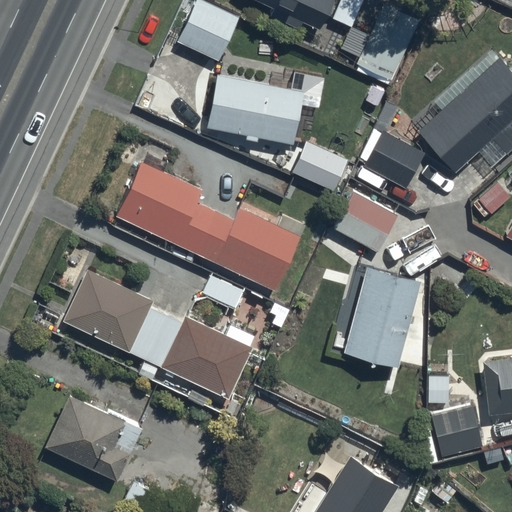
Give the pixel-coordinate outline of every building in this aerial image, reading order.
[(198,0),(179,39),(221,60),(241,18),(204,0),(198,0)] [(305,20),(322,28),(335,0),(260,0),(277,8),(273,15),(301,29),(305,20)] [(365,56),(362,63),(392,77),(421,16),(388,0),(378,0),(366,27),(358,23),(369,0),(340,0),(333,17),(355,28),(346,47),(365,56)] [(414,135),(452,177),(492,141),(504,154),(511,146),(511,74),(498,59),(414,135)] [(208,129),(292,146),(303,91),(219,74),(208,129)] [(376,124),(387,130),(399,108),(386,105),(376,124)] [(360,169),(403,194),(426,155),(383,130),(360,169)] [(294,173),(335,191),(348,161),(307,144),(294,173)] [(142,163),(116,220),(273,292),(304,225),(284,216),(279,228),(237,208),(233,216),(197,200),(202,190),(142,163)] [(474,204),(486,217),(511,195),(500,181),(474,204)] [(352,189),(331,227),(377,252),(398,214),(352,189)] [(472,277),(443,255),(429,272),(458,294),(472,277)] [(90,267),(63,322),(139,359),(131,375),(153,386),(162,369),(228,402),(254,348),(249,347),(254,336),(232,325),(228,335),(182,313),(180,318),(149,303),(152,297),(90,267)] [(346,354),(399,368),(421,283),(369,269),(346,354)] [(202,296),(236,308),(244,288),(210,275),(202,296)] [(289,309),(273,303),(268,316),(275,319),(273,326),(280,329),(289,309)] [(511,347),(480,350),(485,401),(511,398),(511,347)] [(427,397),(449,397),(449,370),(427,371),(427,397)] [(42,437),(113,471),(126,444),(115,438),(127,412),(68,384),(42,437)] [(437,450),(481,440),(472,400),(428,410),(437,450)] [(487,458),(503,453),(499,440),(483,445),(487,458)] [(347,445),(303,511),(371,511),(394,476),(347,445)] [(132,476),(116,510),(120,511),(147,511),(158,487),(132,476)]
